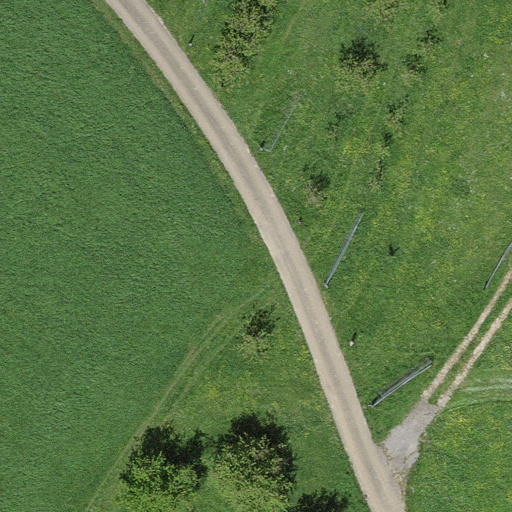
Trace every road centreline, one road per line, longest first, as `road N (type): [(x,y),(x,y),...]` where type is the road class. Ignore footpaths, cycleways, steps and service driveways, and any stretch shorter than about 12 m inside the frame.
road 1 (unclassified): [(390,511),(291,253),(171,54),(122,0)]
road 2 (track): [(379,492),(511,286)]
